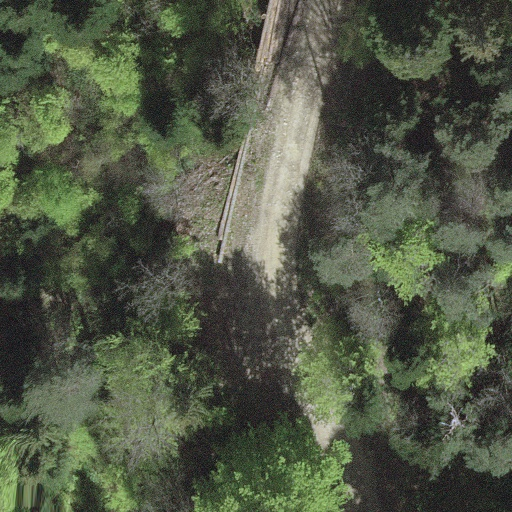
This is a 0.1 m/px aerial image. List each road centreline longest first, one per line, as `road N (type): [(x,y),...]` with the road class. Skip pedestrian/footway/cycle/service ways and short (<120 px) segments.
road 1 (track): [(279,318),(279,171),(317,0)]
road 2 (track): [(359,511),(346,469),(297,386),(279,318)]
